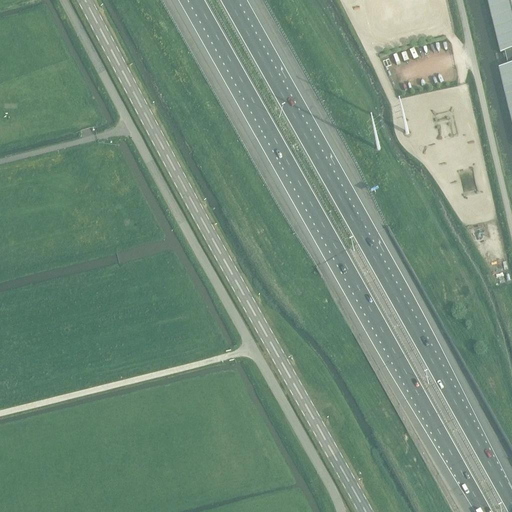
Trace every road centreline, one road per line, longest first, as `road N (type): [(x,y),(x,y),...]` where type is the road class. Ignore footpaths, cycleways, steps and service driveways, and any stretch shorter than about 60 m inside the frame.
road 1 (motorway): [(196,0),(483,511)]
road 2 (unclassified): [(341,511),(60,0)]
road 3 (secondary): [(366,511),(85,0)]
road 4 (motorway): [(511,504),(229,0)]
road 5 (unclassified): [(511,231),(458,0)]
